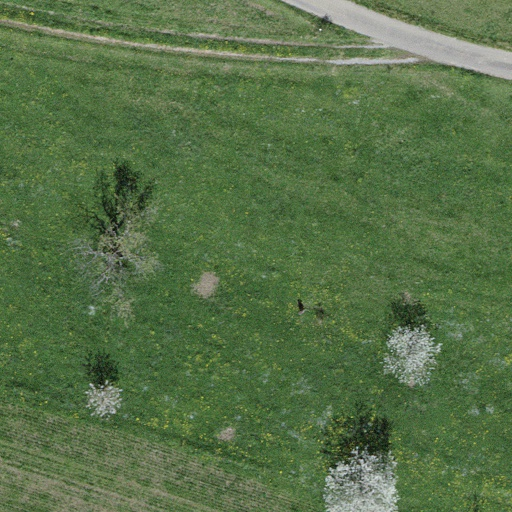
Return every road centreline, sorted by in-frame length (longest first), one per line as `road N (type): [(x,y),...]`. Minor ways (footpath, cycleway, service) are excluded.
road 1 (track): [(0,7),(277,50),(429,45)]
road 2 (residential): [(511,65),(429,45),(311,0)]
